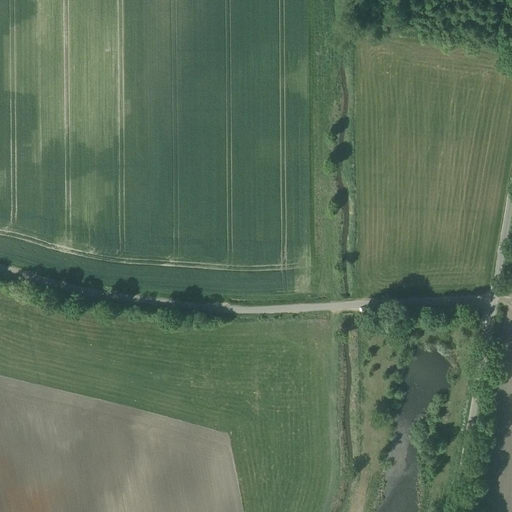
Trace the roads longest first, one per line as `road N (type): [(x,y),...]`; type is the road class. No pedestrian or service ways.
road 1 (unclassified): [(493,300),(251,309),(87,293),(0,271)]
road 2 (unclassified): [(454,511),(493,300)]
